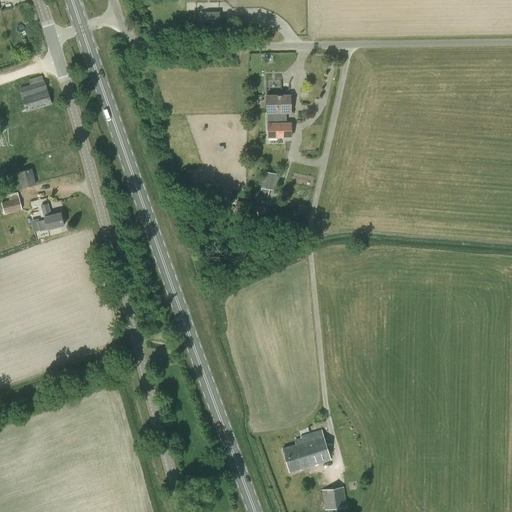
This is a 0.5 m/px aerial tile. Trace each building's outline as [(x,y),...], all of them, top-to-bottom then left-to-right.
[(205,11),(200,11),(201,26),(206,26),(220,25),(219,10),(205,11)] [(55,118),(45,88),(11,99),(20,129),(55,118)] [(285,124),(285,113),(289,113),(289,96),(273,96),(273,95),(266,95),(266,101),(267,101),(267,113),(271,113),(271,124),(267,124),(267,138),(290,137),(290,124),(285,124)] [(22,188),(36,185),(32,169),(18,172),(22,188)] [(264,172),(261,188),(269,190),(276,191),(279,175),(264,172)] [(268,197),(269,190),(261,188),(260,196),(268,197)] [(227,209),(232,193),(221,190),(217,206),(227,209)] [(19,198),(8,201),(1,203),(4,214),(22,210),(19,198)] [(266,208),(236,201),(236,203),(233,214),(263,221),(265,210),(266,208)] [(60,213),(51,216),(48,204),(41,206),(44,220),(37,222),(39,232),(47,230),(64,226),(60,213)] [(289,472),(330,459),(321,431),(300,438),(301,443),(282,449),(289,472)] [(346,507),(343,487),(322,490),(325,510),(346,507)]
